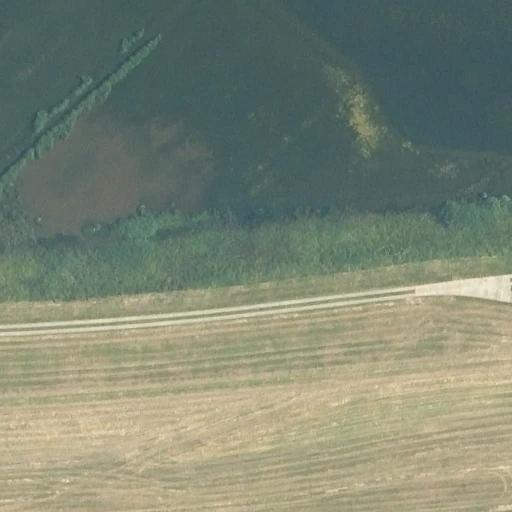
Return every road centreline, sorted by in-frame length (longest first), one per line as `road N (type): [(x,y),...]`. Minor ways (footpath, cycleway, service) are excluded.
road 1 (track): [(0,402),(511,359)]
road 2 (track): [(132,454),(349,374)]
